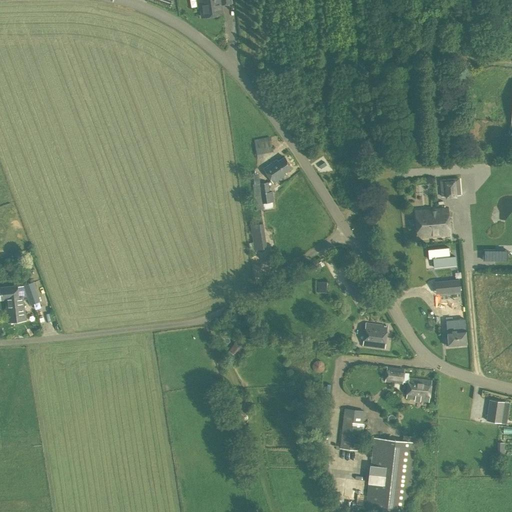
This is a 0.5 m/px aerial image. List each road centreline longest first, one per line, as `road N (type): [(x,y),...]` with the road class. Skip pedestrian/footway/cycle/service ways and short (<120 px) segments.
road 1 (unclassified): [(511,388),(456,374),(419,352),(258,97),(189,33),(115,0)]
road 2 (unknown): [(477,379),(464,225),(470,171),(418,162)]
